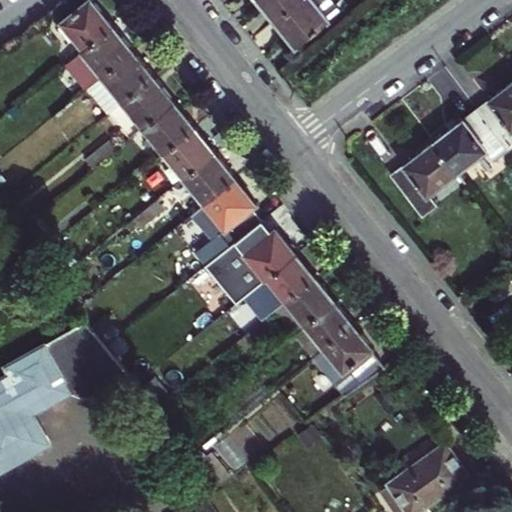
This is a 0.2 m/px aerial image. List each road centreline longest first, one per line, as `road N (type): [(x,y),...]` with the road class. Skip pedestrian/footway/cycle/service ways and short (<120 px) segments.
road 1 (tertiary): [(511,421),(291,145)]
road 2 (residential): [(291,145),(486,0)]
road 3 (tertiary): [(291,145),(172,0)]
